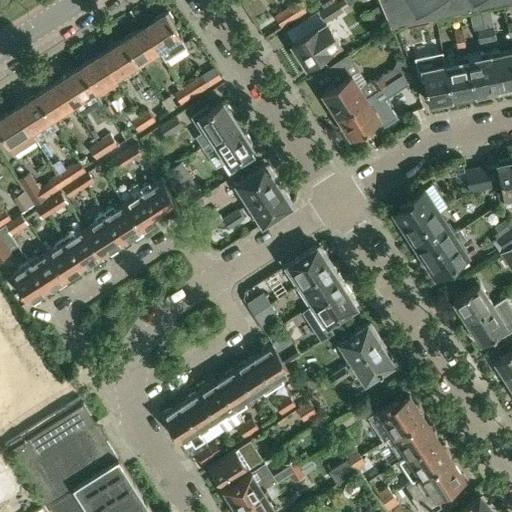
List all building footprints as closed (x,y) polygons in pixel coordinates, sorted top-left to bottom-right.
[(298,0),(296,0),(290,4),(297,16),(305,10),(298,0)] [(334,0),(323,7),(319,9),(325,20),(342,10),(336,0),(334,0)] [(379,0),(390,25),(480,7),(489,5),(486,0),(379,0)] [(290,4),(274,15),(281,26),(297,16),(290,4)] [(489,9),(481,11),(484,27),(487,41),(488,41),(495,40),(492,25),(489,9)] [(165,11),(143,25),(164,59),(185,45),(179,35),(180,35),(170,20),(173,19),(168,11),(165,12),(165,11)] [(316,25),(290,42),(305,65),(331,48),(340,43),(325,20),(316,25)] [(143,25),(121,39),(136,62),(158,49),(164,59),(143,25)] [(461,27),(453,29),(457,47),(465,46),(461,27)] [(484,27),(478,28),(480,42),(487,41),(484,27)] [(121,39),(100,52),(115,76),(136,62),(121,39)] [(498,48),(489,50),(489,53),(496,87),(511,84),(511,51),(511,49),(499,51),(498,48)] [(421,70),(417,73),(418,79),(423,81),(427,101),(451,96),(444,62),(443,59),(442,50),(413,56),(416,69),(421,69),(421,70)] [(100,52),(79,66),(94,89),(115,76),(100,52)] [(489,53),(466,58),(473,92),(496,87),(489,53)] [(456,60),(444,62),(451,96),(473,92),(466,58),(465,55),(456,57),(456,60)] [(333,80),(321,88),(323,91),(322,92),(336,114),(365,95),(375,89),(376,88),(387,82),(388,81),(392,78),(398,75),(392,67),(371,81),(370,79),(365,82),(359,86),(351,73),(340,57),(324,67),(333,80)] [(79,66),(58,79),(73,103),(94,89),(79,66)] [(201,73),(181,86),(189,98),(208,85),(201,73)] [(58,79),(36,93),(51,116),(73,103),(58,79)] [(376,88),(375,89),(379,96),(391,89),(387,82),(376,88)] [(181,86),(173,91),(181,103),(189,98),(181,86)] [(36,93),(15,106),(35,138),(37,141),(55,129),(49,118),(51,116),(36,93)] [(170,94),(161,100),(168,111),(177,105),(170,94)] [(365,95),(336,114),(350,136),(379,117),(365,95)] [(222,100),(198,115),(213,138),(236,123),(230,113),(230,109),(226,103),(223,102),(222,100)] [(15,106),(0,115),(0,132),(12,152),(35,138),(15,106)] [(147,108),(139,113),(147,125),(155,120),(147,108)] [(132,118),(131,119),(138,131),(147,125),(139,113),(138,114),(132,118)] [(174,114),(158,125),(165,136),(182,125),(174,114)] [(236,123),(213,138),(226,159),(222,162),(228,172),(255,155),(249,147),(251,145),(250,144),(250,140),(247,134),(243,133),(236,123)] [(109,132),(97,141),(104,152),(116,144),(109,132)] [(97,141),(88,147),(96,158),(104,152),(97,141)] [(137,142),(119,154),(128,169),(135,164),(132,160),(144,152),(137,142)] [(119,154),(109,161),(119,175),(127,169),(128,169),(119,154)] [(498,162),(495,163),(504,206),(511,204),(511,159),(509,157),(500,159),(498,162)] [(202,193),(181,160),(163,172),(183,205),(202,193)] [(74,162),(57,173),(65,184),(80,174),(81,173),(78,169),(74,162)] [(264,163),(231,184),(244,204),(277,183),(272,176),(272,171),(268,165),(264,164),(264,163)] [(487,163),(476,166),(481,188),(492,186),(488,163),(487,163)] [(476,166),(463,168),(468,191),(481,188),(476,166)] [(81,173),(80,174),(87,184),(94,180),(87,171),(86,170),(81,174),(81,173)] [(28,171),(18,178),(21,183),(34,204),(62,186),(65,184),(57,173),(48,179),(49,180),(39,187),(32,176),(28,171)] [(65,184),(62,186),(68,196),(87,184),(80,174),(65,184)] [(148,181),(140,186),(142,190),(159,216),(166,211),(169,213),(178,208),(177,205),(160,179),(151,185),(148,181)] [(136,181),(118,193),(124,202),(141,228),(144,230),(152,225),(152,221),(159,216),(142,190),(140,186),(136,181)] [(403,204),(393,210),(406,231),(438,210),(431,199),(438,193),(431,182),(423,187),(401,201),(403,204)] [(277,183),(244,204),(257,224),(290,203),(289,203),(289,198),(286,192),(281,191),(277,183)] [(61,192),(42,204),(43,204),(49,214),(50,213),(54,211),(56,209),(68,202),(61,192)] [(112,204),(103,209),(106,214),(123,239),(130,235),(133,237),(142,232),(141,228),(124,202),(115,208),(112,204)] [(42,204),(35,208),(42,218),(49,214),(43,204),(42,204)] [(3,207),(0,209),(0,217),(4,223),(11,219),(3,207)] [(216,207),(194,221),(202,233),(223,220),(222,218),(223,218),(222,217),(216,207)] [(237,208),(222,217),(223,218),(222,218),(223,220),(228,228),(244,218),(237,208)] [(438,210),(406,231),(420,251),(452,232),(438,210)] [(4,223),(3,224),(10,234),(18,230),(28,222),(22,212),(11,219),(4,223)] [(87,225),(86,227),(102,252),(104,251),(123,239),(106,214),(87,225)] [(506,218),(494,226),(499,234),(511,226),(506,218)] [(0,257),(11,250),(10,248),(17,244),(10,234),(3,224),(0,225),(0,257)] [(496,237),(492,240),(499,251),(511,242),(511,225),(511,226),(499,234),(495,236),(496,237)] [(84,228),(65,240),(82,266),(101,254),(102,252),(86,227),(84,228)] [(452,232),(420,251),(434,274),(452,262),(455,266),(468,257),(459,243),(466,237),(459,227),(452,232)] [(57,245),(47,251),(64,277),(67,279),(76,274),(75,270),(82,266),(65,240),(63,235),(54,241),(57,245)] [(511,242),(499,251),(500,253),(511,269),(511,242)] [(316,243),(283,265),(296,285),(329,264),(324,257),(324,252),(321,246),(317,245),(316,243)] [(35,253),(26,259),(29,263),(46,289),(53,284),(56,287),(64,281),(64,277),(47,251),(38,257),(35,253)] [(20,269),(11,274),(28,300),(31,302),(40,297),(39,293),(46,289),(29,263),(26,259),(17,264),(20,269)] [(329,264),(296,285),(309,305),(342,284),(342,279),(338,273),(334,272),(329,264)] [(478,283),(453,299),(466,321),(492,304),(491,302),(495,300),(490,292),(486,295),(478,283)] [(309,305),(301,310),(320,339),(333,331),(327,322),(355,304),(350,297),(350,292),(347,286),(343,285),(342,284),(309,305)] [(265,293),(248,304),(254,313),(271,302),(265,293)] [(492,304),(466,321),(480,342),(496,331),(499,336),(511,327),(511,305),(506,296),(492,304)] [(271,302),(254,313),(264,330),(265,331),(282,320),(271,302)] [(366,321),(337,340),(344,350),(341,353),(347,362),(351,360),(379,342),(374,334),(374,329),(371,323),(367,322),(366,321)] [(277,350),(285,362),(300,353),(292,340),(277,350)] [(261,350),(253,356),(270,382),(288,371),(270,344),(270,345),(268,342),(260,347),(261,350)] [(351,360),(347,362),(348,362),(354,372),(357,370),(364,380),(392,362),(392,361),(392,357),(388,351),(385,350),(379,342),(351,360)] [(511,347),(494,359),(501,369),(498,373),(502,379),(507,379),(508,381),(511,378),(511,347)] [(237,366),(234,368),(252,394),(270,382),(253,356),(246,360),(244,358),(236,363),(237,366)] [(224,374),(217,379),(233,406),(252,394),(234,368),(233,369),(231,366),(224,371),(224,374)] [(342,366),(328,375),(333,383),(348,374),(342,366)] [(305,380),(299,384),(303,391),(313,385),(318,382),(320,380),(315,373),(305,380)] [(200,390),(198,392),(215,417),(233,406),(217,379),(209,385),(207,382),(199,387),(200,390)] [(188,398),(180,403),(203,438),(197,429),(215,417),(198,392),(197,392),(195,390),(188,395),(188,398)] [(395,398),(367,416),(383,440),(392,433),(393,434),(423,415),(422,414),(423,410),(420,404),(415,404),(408,393),(397,400),(395,398)] [(288,394),(280,398),(288,410),(295,406),(289,395),(288,394)] [(280,398),(273,403),(280,414),(288,410),(280,398)] [(309,400),(296,408),(303,419),(316,410),(309,400)] [(15,444),(10,448),(44,502),(49,499),(57,511),(152,511),(114,451),(83,402),(15,444)] [(180,403),(161,416),(178,441),(188,435),(194,444),(203,438),(180,403)] [(396,440),(389,444),(399,459),(406,454),(407,455),(436,436),(423,415),(393,434),(396,440)] [(251,417),(244,421),(251,434),(258,429),(251,417)] [(244,421),(237,426),(244,438),(251,434),(244,421)] [(407,455),(419,475),(420,475),(449,456),(448,454),(449,450),(446,444),(442,444),(436,436),(407,455)] [(235,448),(207,466),(211,472),(210,473),(215,481),(217,480),(218,483),(246,466),(259,457),(261,456),(259,453),(255,446),(250,438),(250,439),(235,448)] [(350,439),(340,446),(346,456),(347,458),(347,457),(350,462),(361,456),(356,449),(350,439)] [(214,440),(207,445),(214,456),(221,451),(214,440)] [(207,445),(191,456),(192,456),(198,466),(214,456),(207,445)] [(361,456),(350,462),(355,469),(359,466),(365,462),(361,456)] [(419,475),(405,484),(412,493),(410,494),(421,511),(426,511),(440,503),(434,495),(450,485),(452,489),(465,480),(449,456),(420,475),(419,475)] [(221,488),(219,489),(225,498),(227,496),(234,507),(262,489),(265,487),(275,481),(276,480),(288,473),(299,465),(294,458),(294,457),(283,465),(283,466),(271,474),(264,462),(250,470),(249,470),(221,488)] [(347,458),(328,470),(335,481),(354,469),(355,469),(350,462),(347,457),(347,458)] [(299,465),(288,473),(298,488),(309,481),(299,465)] [(19,471),(0,478),(0,508),(29,497),(19,471)] [(262,489),(234,507),(236,511),(269,511),(275,509),(267,498),(271,496),(280,490),(275,481),(265,487),(262,489)] [(387,485),(377,492),(382,500),(392,493),(387,485)] [(392,493),(382,500),(388,509),(398,501),(392,493)] [(478,493),(455,511),(493,511),(494,511),(496,509),(489,502),(485,502),(478,493)]
